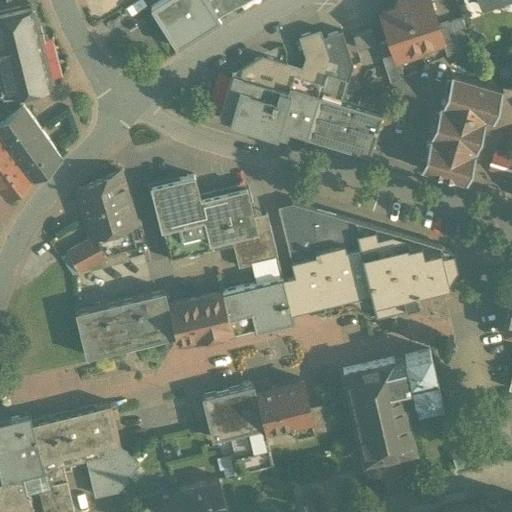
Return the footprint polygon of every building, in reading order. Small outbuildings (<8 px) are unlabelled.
[(157,0),(150,5),(177,45),(219,16),(215,11),(235,0),(157,0)] [(428,0),(396,0),(398,5),(380,11),(389,38),(395,56),(396,56),(419,48),(418,44),(440,37),(441,37),(437,24),(428,0)] [(0,11),(0,83),(2,93),(13,91),(50,81),(30,4),(0,11)] [(460,16),(449,20),(458,47),(469,43),(460,16)] [(449,19),(437,24),(441,37),(440,37),(445,54),(458,48),(458,47),(449,20),(449,19)] [(301,65),(260,53),(240,66),(238,74),(231,72),(218,116),(302,141),(304,134),(317,91),(328,54),(322,35),(319,28),(298,34),(297,37),(304,55),(301,65)] [(340,29),(322,35),(328,54),(317,91),(341,98),(351,63),(340,29)] [(389,38),(376,43),(389,82),(402,74),(396,56),(395,56),(389,38)] [(501,86),(449,71),(440,102),(438,102),(419,167),(465,181),(484,116),(491,119),(501,86)] [(2,93),(0,92),(0,116),(21,102),(13,91),(2,93)] [(341,98),(317,91),(304,134),(368,152),(380,110),(341,98)] [(60,155),(21,102),(0,116),(0,132),(32,177),(60,155)] [(32,177),(0,132),(0,190),(5,197),(32,177)] [(119,169),(76,187),(76,188),(89,233),(89,234),(90,234),(90,233),(92,233),(121,224),(133,220),(133,221),(134,220),(134,219),(119,170),(119,169)] [(244,185),(198,196),(192,173),(150,184),(153,199),(160,226),(168,256),(212,247),(211,240),(231,235),(238,264),(276,255),(268,223),(255,226),(244,185)] [(153,199),(150,200),(156,227),(160,226),(153,199)] [(420,239),(341,215),(312,222),(308,205),(290,200),(276,204),(293,272),(301,307),(317,303),(317,301),(346,294),(374,312),(417,301),(414,289),(447,282),(458,266),(453,249),(420,239)] [(121,224),(92,233),(94,236),(104,254),(77,269),(79,271),(127,259),(122,243),(126,242),(121,224)] [(91,236),(67,249),(77,269),(104,254),(94,236),(91,236)] [(281,275),(221,289),(230,328),(231,332),(292,317),(290,309),(295,308),(301,307),(293,272),(286,274),(281,275)] [(163,287),(73,309),(84,354),(173,332),(166,302),(163,287)] [(221,289),(166,302),(173,332),(175,338),(195,333),(196,337),(230,328),(221,289)] [(511,291),(509,291),(500,331),(511,333),(511,367),(508,386),(511,387),(511,291)] [(428,348),(392,356),(400,390),(411,387),(416,405),(441,399),(428,348)] [(392,356),(341,367),(363,459),(414,447),(400,390),(392,356)] [(301,377),(254,389),(265,434),(291,428),(293,436),(315,431),(309,405),(301,377)] [(252,381),(200,393),(211,435),(244,427),(249,446),(228,452),(233,472),(272,463),(265,434),(254,389),(252,381)] [(119,440),(109,401),(74,410),(85,458),(94,494),(116,489),(126,479),(125,476),(137,463),(116,441),(119,440)] [(309,405),(315,431),(331,427),(325,401),(309,405)] [(74,410),(31,420),(43,469),(62,464),(85,458),(74,410)] [(28,412),(0,418),(0,478),(23,473),(43,469),(31,420),(28,412)] [(43,469),(23,473),(28,489),(66,480),(62,464),(43,469)] [(73,511),(66,480),(28,489),(23,473),(0,478),(0,511),(73,511)] [(220,511),(226,511),(217,475),(170,486),(176,511),(220,511)] [(305,502),(302,503),(305,511),(323,511),(319,497),(316,498),(313,488),(302,492),(305,502)] [(511,511),(511,497),(504,501),(503,497),(499,498),(499,496),(483,499),(484,501),(481,501),(481,497),(476,497),(477,502),(446,507),(445,502),(441,503),(442,508),(440,508),(440,510),(435,511),(425,511),(425,510),(421,511),(511,511)]
